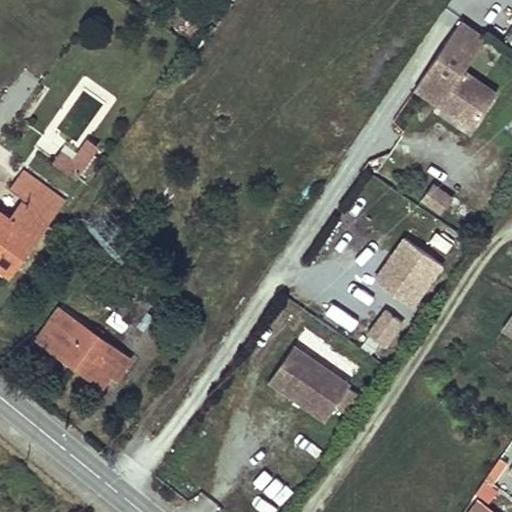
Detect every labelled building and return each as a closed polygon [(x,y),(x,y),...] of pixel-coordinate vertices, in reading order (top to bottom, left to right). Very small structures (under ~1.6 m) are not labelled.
[(474,128),(494,100),(461,77),(483,45),(458,28),(421,83),(445,99),(440,105),(474,128)] [(445,99),(421,83),(416,89),(440,105),(445,99)] [(90,143),(78,160),(87,167),(99,149),(90,143)] [(87,167),(78,160),(75,164),(62,155),(55,166),(76,182),(87,167)] [(10,195),(22,204),(46,221),(56,207),(21,181),(10,195)] [(432,183),(420,201),(442,215),(454,196),(432,183)] [(46,221),(22,204),(9,222),(0,215),(0,265),(9,272),(46,221)] [(399,236),(373,283),(418,307),(444,261),(399,236)] [(119,271),(101,296),(141,325),(159,299),(119,271)] [(59,308),(37,338),(49,346),(57,335),(52,331),(65,312),(59,308)] [(367,336),(388,351),(406,324),(386,310),(367,336)] [(49,346),(102,384),(110,373),(117,378),(131,358),(102,337),(104,334),(96,329),(93,333),(65,312),(52,331),(57,335),(49,346)] [(336,406),(349,386),(292,347),(267,383),(295,402),(306,386),(336,406)] [(336,406),(306,386),(295,402),(324,423),(336,406)] [(511,488),(511,442),(491,475),(511,488)]
